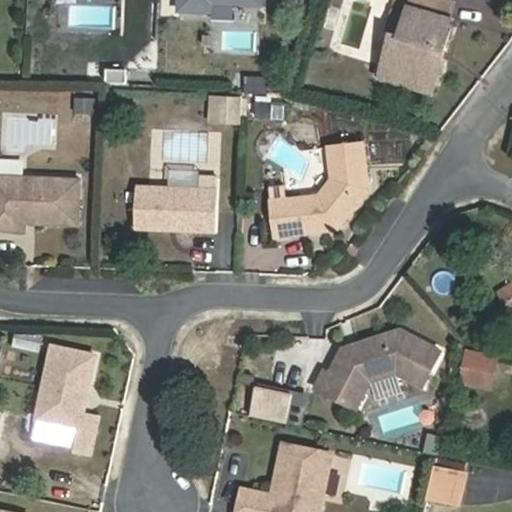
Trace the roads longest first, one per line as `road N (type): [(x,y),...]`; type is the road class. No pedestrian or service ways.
road 1 (residential): [(173,308),(212,296),(363,295),(456,170)]
road 2 (residential): [(157,502),(146,442),(173,308)]
road 3 (residential): [(0,295),(173,308)]
